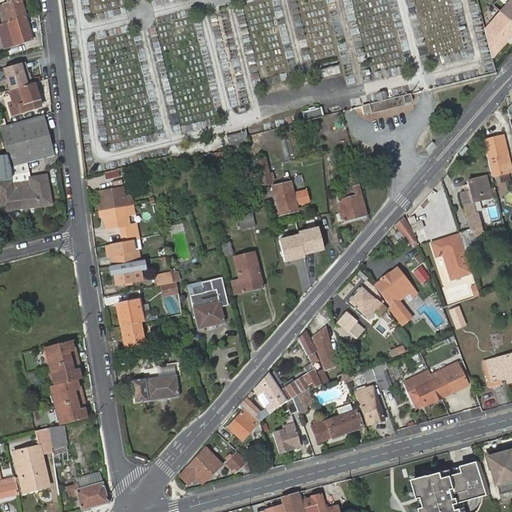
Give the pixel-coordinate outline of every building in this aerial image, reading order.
[(8,21),(24,16),(20,1),(21,0),(7,0),(8,4),(4,5),(8,21)] [(511,1),(501,14),(511,23),(511,1)] [(511,23),(501,14),(486,32),(493,60),(510,41),(508,39),(511,34),(511,23)] [(31,40),(24,16),(8,21),(6,22),(0,24),(0,38),(3,48),(31,40)] [(21,63),(2,68),(9,90),(18,87),(29,84),(25,69),(23,70),(21,63)] [(40,106),(34,82),(29,84),(18,87),(9,90),(8,91),(12,106),(8,107),(10,115),(40,106)] [(233,107),(239,105),(234,90),(228,92),(233,107)] [(412,102),(410,95),(410,94),(396,98),(398,106),(412,102)] [(378,110),(398,106),(396,98),(376,102),(378,110)] [(362,106),(363,107),(364,114),(378,110),(376,102),(362,106)] [(323,107),(304,110),(305,118),(324,115),(323,107)] [(54,157),(44,116),(21,120),(0,126),(0,130),(11,168),(25,164),(54,157)] [(226,137),(228,144),(242,141),(240,133),(226,137)] [(281,138),(287,161),(291,160),(285,136),(281,138)] [(503,137),(483,141),(489,167),(492,176),(508,173),(504,155),(507,154),(503,137)] [(255,158),(262,186),(271,184),(265,158),(258,160),(257,157),(255,158)] [(335,164),(334,159),(327,161),(328,165),(327,166),(332,185),(341,182),(337,164),(335,164)] [(11,168),(11,170),(13,182),(12,182),(13,189),(21,189),(23,208),(50,206),(45,176),(29,179),(25,164),(11,168)] [(346,166),(350,185),(359,183),(354,164),(346,166)] [(107,180),(122,178),(120,169),(106,172),(107,180)] [(13,182),(11,170),(5,171),(7,182),(12,182),(13,182)] [(460,233),(465,251),(480,246),(476,236),(484,233),(478,212),(477,212),(473,201),(492,196),(486,176),(467,182),(470,191),(462,193),(472,229),(460,233)] [(0,202),(1,210),(23,208),(21,189),(13,189),(12,182),(7,182),(0,183),(0,202)] [(280,215),(298,210),(291,182),(273,187),(280,215)] [(355,191),(339,195),(337,195),(344,221),(366,215),(359,186),(354,187),(355,191)] [(104,211),(122,208),(120,198),(112,200),(110,190),(101,192),(104,211)] [(124,217),(122,208),(104,211),(107,228),(124,225),(123,217),(124,217)] [(239,216),(242,229),(256,226),(252,213),(239,216)] [(414,217),(408,219),(410,224),(410,225),(417,222),(414,217)] [(397,226),(409,241),(413,247),(417,244),(414,236),(403,219),(397,226)] [(417,222),(410,225),(414,233),(424,229),(421,221),(417,222)] [(186,229),(173,231),(177,263),(190,261),(186,229)] [(465,251),(460,233),(431,243),(435,257),(442,254),(450,279),(472,272),(465,251)] [(136,239),(110,245),(112,256),(114,266),(139,261),(140,261),(136,239)] [(220,244),(224,257),(232,255),(229,242),(220,244)] [(234,257),(239,280),(232,282),(235,294),(263,287),(257,262),(258,262),(256,252),(234,257)] [(114,266),(117,285),(143,280),(139,261),(114,266)] [(375,286),(390,308),(413,289),(397,269),(390,274),(389,273),(375,286)] [(161,285),(173,282),(171,275),(157,278),(158,285),(161,285)] [(196,329),(223,323),(220,308),(228,306),(222,279),(201,282),(203,293),(189,296),(196,329)] [(177,281),(174,282),(173,282),(161,285),(163,295),(178,293),(177,281)] [(187,285),(189,296),(203,293),(201,282),(187,285)] [(471,287),(474,296),(480,294),(477,285),(471,287)] [(347,303),(365,318),(374,308),(371,305),(377,299),(362,286),(347,303)] [(165,300),(169,314),(178,312),(174,298),(165,300)] [(374,308),(379,313),(385,306),(377,299),(371,305),(374,308)] [(141,323),(143,322),(139,300),(117,304),(122,327),(141,323)] [(390,308),(398,318),(404,314),(396,303),(390,308)] [(449,310),(457,330),(468,325),(460,306),(449,310)] [(346,313),(338,322),(347,331),(355,321),(346,313)] [(385,326),(392,322),(388,314),(381,319),(385,326)] [(409,321),(404,314),(398,318),(404,325),(409,321)] [(141,323),(122,327),(126,347),(145,343),(141,323)] [(314,338),(326,369),(338,364),(325,329),(314,338)] [(305,330),(298,339),(307,355),(308,355),(313,363),(318,360),(313,352),(316,351),(305,330)] [(71,347),(70,340),(44,346),(55,385),(76,380),(80,378),(78,371),(76,372),(75,368),(79,367),(75,350),(70,351),(69,348),(71,347)] [(511,355),(487,362),(492,382),(506,378),(508,384),(511,382),(511,355)] [(405,384),(409,393),(408,393),(415,409),(423,405),(424,406),(433,402),(434,403),(442,399),(441,398),(467,386),(457,364),(417,383),(415,379),(405,384)] [(375,369),(377,376),(383,373),(388,371),(385,365),(375,369)] [(160,370),(162,377),(175,375),(174,368),(160,370)] [(279,370),(282,381),(290,378),(287,368),(279,370)] [(377,376),(375,369),(365,373),(369,386),(379,383),(377,376)] [(283,392),(288,400),(288,401),(292,399),(294,398),(301,394),(301,395),(308,391),(306,388),(309,387),(308,384),(312,382),(315,387),(323,385),(317,373),(315,370),(286,388),(287,390),(283,392)] [(323,370),(317,373),(323,385),(329,383),(323,370)] [(383,373),(377,376),(379,383),(382,390),(388,388),(383,373)] [(247,399),(242,404),(246,409),(260,422),(278,408),(288,400),(283,392),(271,374),(255,392),(258,397),(259,395),(262,392),(270,404),(266,407),(268,409),(263,413),(247,399)] [(136,404),(179,397),(175,375),(162,377),(132,382),(136,404)] [(76,380),(55,385),(50,386),(60,425),(86,418),(83,409),(82,409),(81,406),(84,405),(80,391),(77,392),(76,389),(78,388),(76,380)] [(373,388),(356,393),(366,426),(375,423),(375,424),(385,421),(379,403),(378,404),(373,388)] [(308,391),(301,395),(301,394),(294,398),(301,415),(307,413),(306,409),(314,406),(308,391)] [(259,395),(266,407),(270,404),(262,392),(259,395)] [(278,408),(283,414),(290,411),(291,415),(298,412),(294,398),(292,399),(288,401),(288,400),(278,408)] [(261,433),(263,432),(260,422),(246,409),(229,427),(243,440),(255,428),(261,451),(265,450),(261,433)] [(311,427),(318,444),(332,439),(333,439),(362,429),(355,409),(325,420),(326,422),(311,427)] [(283,428),(284,431),(285,435),(290,434),(295,432),(293,425),(283,428)] [(64,426),(48,428),(52,448),(68,446),(64,426)] [(48,428),(33,432),(37,447),(21,452),(23,461),(17,463),(23,488),(35,485),(37,491),(49,488),(41,457),(52,454),(48,428)] [(285,435),(284,431),(274,435),(280,453),(300,448),(295,432),(290,434),(285,435)] [(195,478),(200,482),(202,485),(222,462),(206,448),(181,476),(188,486),(191,482),(195,478)] [(511,450),(492,456),(499,483),(511,479),(511,450)] [(23,461),(21,452),(15,453),(17,463),(23,461)] [(237,453),(228,462),(235,469),(233,471),(235,473),(243,466),(246,470),(250,467),(237,453)] [(466,462),(413,478),(419,499),(422,511),(463,511),(460,502),(476,497),(489,493),(479,459),(466,462)] [(235,469),(228,462),(226,464),(233,471),(235,469)] [(0,498),(16,494),(13,478),(2,481),(0,474),(0,498)] [(108,503),(108,501),(101,476),(93,478),(94,485),(79,489),(77,483),(73,484),(73,485),(67,487),(70,498),(77,496),(81,511),(108,503)] [(94,485),(93,478),(77,483),(79,489),(94,485)] [(195,486),(200,482),(195,478),(191,482),(195,486)] [(24,493),(37,491),(35,485),(23,488),(24,493)] [(306,511),(301,493),(300,492),(283,497),(284,498),(287,511),(306,511)] [(313,497),(305,500),(308,511),(340,511),(338,506),(327,510),(323,493),(313,496),(313,497)] [(287,511),(284,498),(283,498),(286,505),(261,511),(287,511)]
